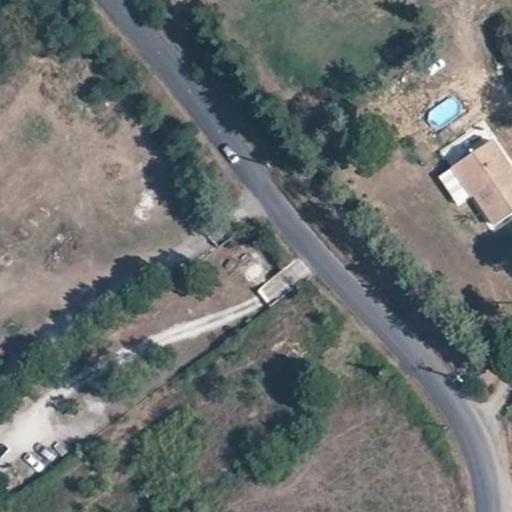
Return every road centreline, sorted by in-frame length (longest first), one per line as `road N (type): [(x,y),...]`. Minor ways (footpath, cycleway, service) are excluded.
road 1 (tertiary): [(116,0),(325,266),(471,427),(490,484),(488,511)]
road 2 (unknown): [(471,427),(502,390),(496,328),(511,268)]
road 3 (unknown): [(267,191),(156,268)]
